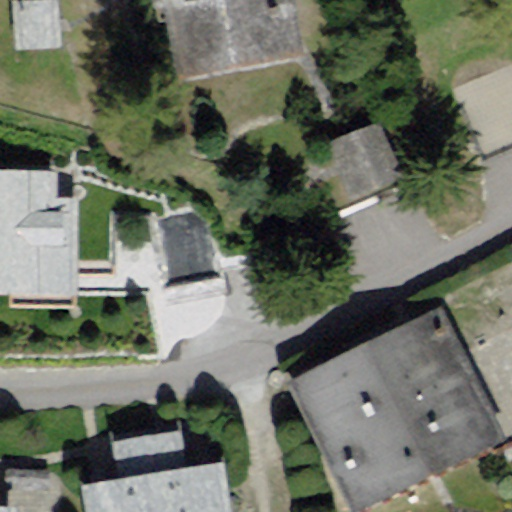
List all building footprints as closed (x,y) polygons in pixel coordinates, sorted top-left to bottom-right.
[(132,0),(133,10),(147,11),(153,82),(297,62),(290,0),(132,0)] [(0,6),(0,52),(41,52),(41,6),(0,6)] [(478,150),(511,136),(511,58),(505,42),(444,67),(478,150)] [(357,128),(304,151),(326,204),(380,181),(357,128)] [(37,187),(0,186),(0,285),(35,284),(37,187)] [(425,323),(279,391),(335,511),(348,511),(484,449),(425,323)] [(164,446),(100,456),(102,496),(70,499),(70,511),(220,511),(219,494),(199,496),(197,476),(168,479),(164,446)]
